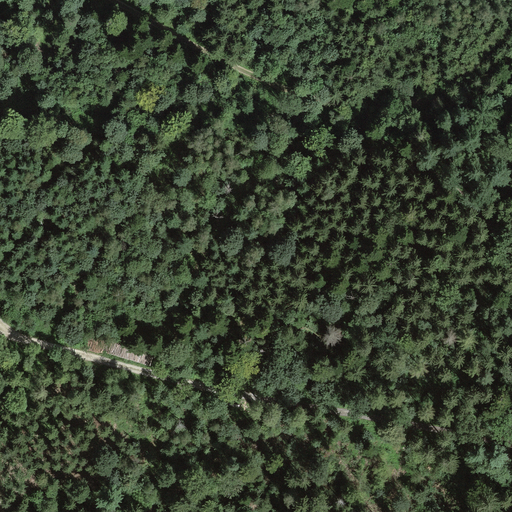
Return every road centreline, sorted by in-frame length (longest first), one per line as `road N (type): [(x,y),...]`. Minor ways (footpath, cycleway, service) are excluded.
road 1 (track): [(0,332),(266,397),(511,444)]
road 2 (track): [(112,0),(288,89),(339,104),(511,102)]
